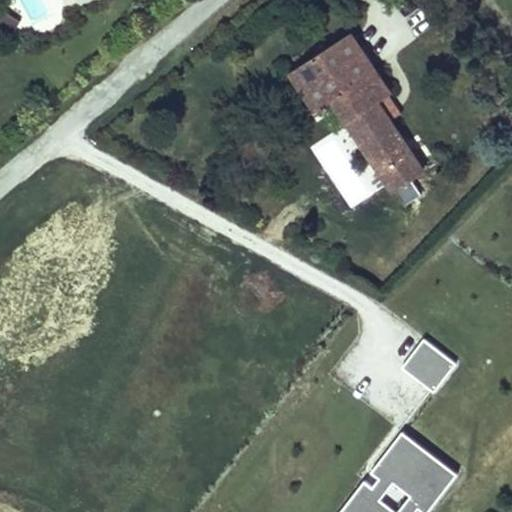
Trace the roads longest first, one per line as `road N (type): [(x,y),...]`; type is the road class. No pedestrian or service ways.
road 1 (unknown): [(45,134),(371,314),(390,349)]
road 2 (residential): [(214,0),(0,173)]
